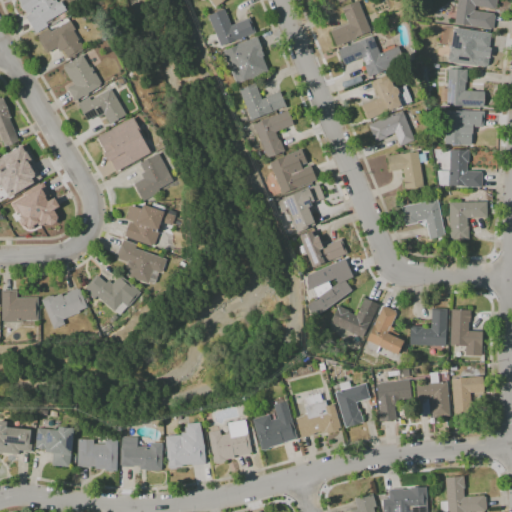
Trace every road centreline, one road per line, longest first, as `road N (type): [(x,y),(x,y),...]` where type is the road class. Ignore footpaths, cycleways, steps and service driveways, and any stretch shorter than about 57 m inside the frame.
road 1 (residential): [(511,445),(370,457),(179,504),(0,498)]
road 2 (residential): [(279,0),(392,271),(510,275)]
road 3 (residential): [(0,39),(89,192),(91,227)]
road 4 (residential): [(511,237),(511,445)]
